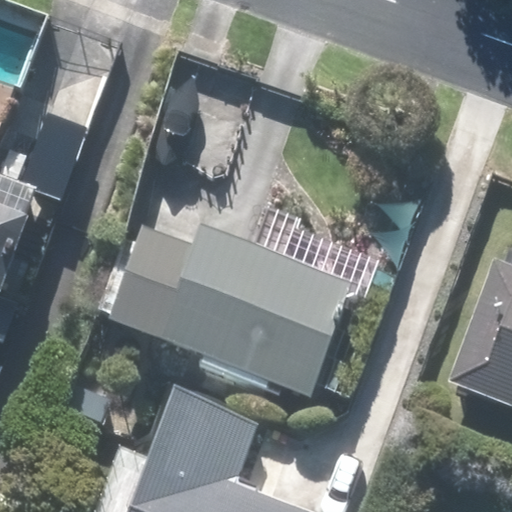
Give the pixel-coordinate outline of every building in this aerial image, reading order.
[(183,155),(202,91),(175,82),(155,147),(183,155)] [(0,231),(0,284),(18,238),(0,231)] [(184,274),(126,255),(96,347),(304,413),(342,294),(193,246),(184,274)] [(434,402),(511,427),(511,266),(491,259),(484,281),(475,278),(434,402)] [(290,511),(307,458),(248,440),(228,500),(126,468),(112,511),(290,511)]
